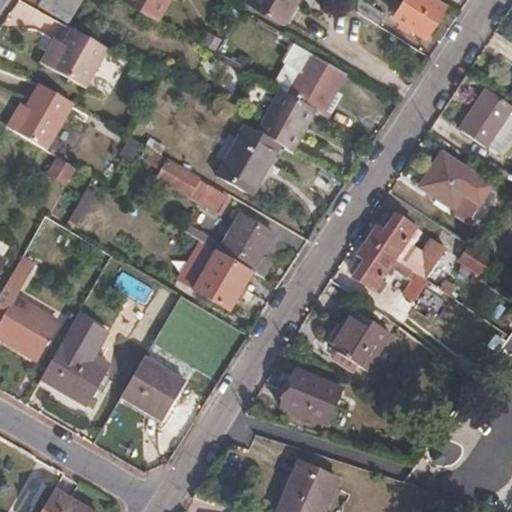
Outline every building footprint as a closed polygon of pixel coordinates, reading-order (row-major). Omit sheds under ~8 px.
[(78,0),(39,0),(69,18),(78,0)] [(122,0),(156,20),(167,0),(122,0)] [(299,0),(251,0),(250,2),(285,24),(299,0)] [(361,0),(342,0),(342,1),(356,9),(361,0)] [(446,8),(434,0),(406,0),(395,18),(427,39),(446,8)] [(108,47),(72,27),(64,41),(50,65),(85,86),(108,47)] [(64,41),(53,35),(40,59),(50,65),(64,41)] [(299,102),(323,116),(330,120),(354,80),(308,53),(303,50),(292,68),(312,79),(299,102)] [(72,102),(39,83),(26,106),(12,130),(44,148),(72,102)] [(511,105),(508,111),(482,93),(455,133),(481,151),(483,149),(505,117),(511,121),(511,105)] [(266,137),(281,146),(299,156),(323,116),(299,102),(289,96),(266,137)] [(26,106),(19,102),(5,126),(12,130),(26,106)] [(511,135),(511,121),(505,117),(483,149),(492,156),(498,155),(511,135)] [(253,195),(281,146),(266,137),(248,127),(220,175),(253,195)] [(229,198),(154,154),(149,164),(164,173),(160,180),(219,215),(229,198)] [(486,190),(441,160),(420,191),(465,222),(486,190)] [(508,212),(492,201),(474,226),(490,238),(508,212)] [(221,255),(257,276),(266,260),(278,239),(242,218),(221,255)] [(376,231),(368,245),(397,264),(415,276),(435,243),(397,219),(385,237),(376,231)] [(212,238),(199,231),(194,239),(207,247),(212,238)] [(482,255),(460,241),(451,254),(473,268),(482,255)] [(397,264),(368,245),(359,259),(367,264),(356,281),(377,294),(397,264)] [(257,276),(221,255),(198,292),(234,314),(242,301),(246,303),(251,293),(248,291),(257,276)] [(277,267),(266,260),(257,276),(268,283),(277,267)] [(432,287),(420,278),(407,298),(419,306),(432,287)] [(51,318),(0,286),(0,335),(29,354),(51,318)] [(106,331),(74,310),(35,373),(78,399),(100,367),(88,360),(106,331)] [(392,336),(354,311),(344,327),(331,347),(355,363),(369,372),(392,336)] [(181,383),(139,358),(117,394),(160,420),(181,383)] [(343,405),(306,383),(285,416),(322,439),(343,405)] [(323,511),(337,480),(301,465),(279,511),(323,511)] [(91,511),(58,492),(45,511),(91,511)]
